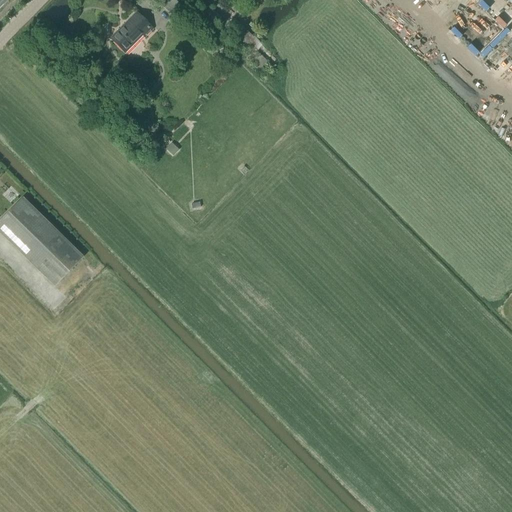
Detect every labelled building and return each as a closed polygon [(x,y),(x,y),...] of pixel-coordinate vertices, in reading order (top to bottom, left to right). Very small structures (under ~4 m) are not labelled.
[(186,11),(175,0),(164,0),(168,3),(163,7),(173,16),(174,15),(179,19),(186,11)] [(145,38),(152,30),(154,31),(136,12),(128,21),(129,23),(113,39),(111,38),(110,38),(129,56),(124,51),(141,34),(145,38)] [(226,28),(237,37),(255,53),(262,45),(244,29),(244,28),(234,19),(226,28)] [(158,123),(148,123),(148,133),(159,132),(158,123)] [(178,150),(171,143),(166,149),(173,156),(178,150)] [(83,257),(22,197),(0,220),(0,234),(54,287),(83,257)]
